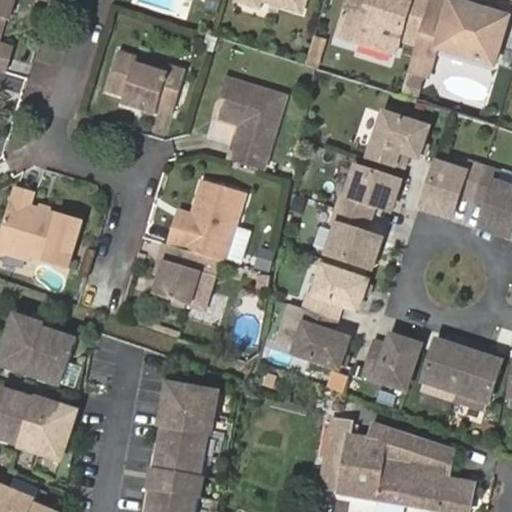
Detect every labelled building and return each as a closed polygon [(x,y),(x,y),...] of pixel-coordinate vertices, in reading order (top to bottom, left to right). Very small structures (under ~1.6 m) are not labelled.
[(0,0),(0,72),(6,75),(14,51),(2,47),(0,44),(0,30),(3,21),(9,24),(17,0),(0,0)] [(234,0),(253,6),(254,0),(259,0),(295,12),(298,0),(234,0)] [(428,0),(343,0),(333,34),(391,52),(397,37),(416,43),(428,0)] [(428,0),(416,43),(408,69),(426,75),(434,48),(487,65),(502,18),(448,0),(447,0),(447,3),(437,0),(428,0)] [(314,70),(320,52),(309,49),(304,66),(314,70)] [(123,105),(157,116),(158,109),(173,113),(186,69),(171,65),(169,73),(137,63),(139,58),(119,52),(107,91),(125,96),(123,105)] [(228,160),(262,169),(285,97),(227,78),(215,118),(238,126),(228,160)] [(420,159),(429,130),(385,116),(371,159),(406,171),(411,157),(420,159)] [(511,239),(511,191),(498,187),(501,176),(472,167),(469,178),(439,169),(426,214),(455,223),(461,202),(490,211),(484,231),(511,239)] [(373,271),(383,242),(368,237),(377,209),(392,214),(402,185),(358,170),(348,199),(342,197),(333,225),(338,227),(329,256),(373,271)] [(207,258),(228,264),(249,195),(205,182),(194,216),(191,225),(186,228),(175,225),(169,246),(207,258)] [(15,194),(0,241),(0,256),(32,267),(34,261),(66,272),(81,230),(32,215),(36,201),(15,194)] [(191,225),(194,216),(180,211),(175,225),(186,228),(191,225)] [(169,246),(165,246),(160,261),(166,263),(161,279),(156,295),(192,306),(207,258),(169,246)] [(155,276),(161,279),(166,263),(160,261),(155,276)] [(335,336),(344,308),(359,313),(369,284),(325,270),(315,298),(309,296),(300,325),(306,327),(296,356),(340,370),(350,341),(335,336)] [(61,397),(77,347),(16,327),(1,373),(27,382),(26,385),(61,397)] [(407,392),(422,348),(393,339),(390,348),(375,343),(364,378),(407,392)] [(487,412),(503,365),(487,359),(487,357),(456,347),(456,349),(439,344),(423,391),(487,412)] [(195,511),(217,393),(170,384),(146,511),(195,511)] [(60,469),(76,422),(36,409),(37,407),(2,396),(0,402),(0,450),(20,457),(20,455),(60,469)] [(338,492),(338,496),(435,511),(487,511),(491,496),(488,495),(475,492),(477,484),(450,480),(454,452),(374,426),(369,439),(348,437),(351,424),(332,421),(319,489),(338,492)] [(60,511),(0,485),(0,511),(60,511)]
